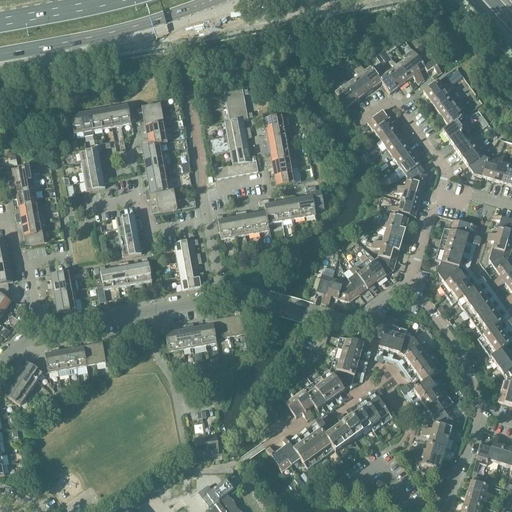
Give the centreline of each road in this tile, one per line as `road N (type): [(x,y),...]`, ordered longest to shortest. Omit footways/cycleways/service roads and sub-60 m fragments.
road 1 (trunk): [(0,54),(231,0)]
road 2 (residential): [(39,332),(222,298)]
road 3 (residential): [(437,195),(443,169),(400,109),(386,104),(359,124)]
road 4 (residential): [(479,415),(463,359),(408,294)]
road 5 (residential): [(207,222),(153,232),(135,200),(86,209)]
